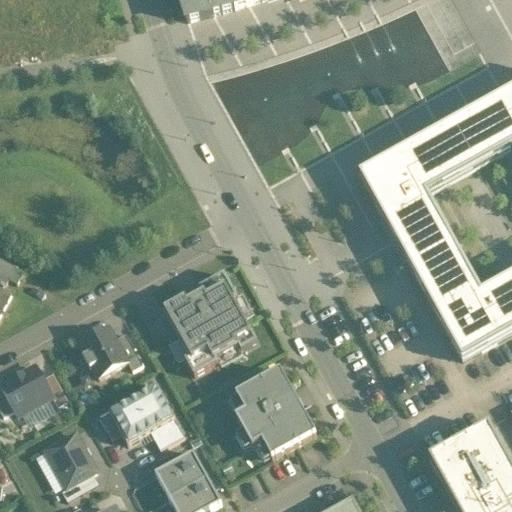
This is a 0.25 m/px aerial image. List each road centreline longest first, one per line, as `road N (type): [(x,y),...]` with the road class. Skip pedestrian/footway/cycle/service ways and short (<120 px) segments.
road 1 (residential): [(0,359),(250,226)]
road 2 (residential): [(376,451),(250,226)]
road 3 (residential): [(250,226),(148,0)]
road 4 (residential): [(271,511),(376,451)]
